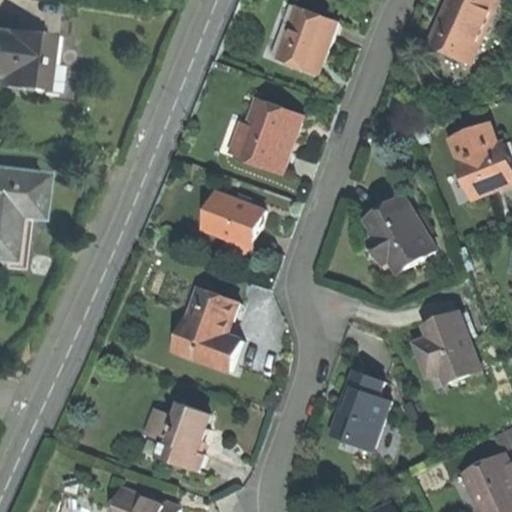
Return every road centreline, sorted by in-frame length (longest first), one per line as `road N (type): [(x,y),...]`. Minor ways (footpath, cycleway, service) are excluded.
road 1 (residential): [(0,508),(219,0)]
road 2 (residential): [(271,511),(312,357),(299,282),(304,257),(402,0)]
